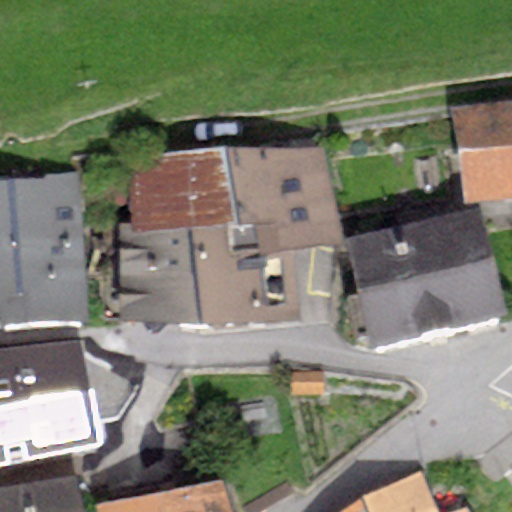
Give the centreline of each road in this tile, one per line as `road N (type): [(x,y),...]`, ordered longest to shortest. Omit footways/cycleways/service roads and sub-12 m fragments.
road 1 (track): [(511,84),(276,123),(112,133),(0,156)]
road 2 (residential): [(0,333),(444,369),(461,386)]
road 3 (residential): [(310,511),(461,386)]
